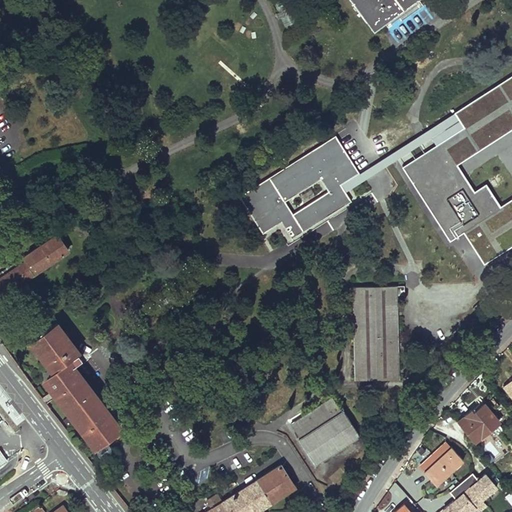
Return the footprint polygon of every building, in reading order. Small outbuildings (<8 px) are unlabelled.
[(278,12),(275,14),(277,19),(281,18),(285,26),(286,27),(289,29),(290,29),(292,29),(294,28),(296,27),(298,24),(298,23),(298,22),(287,0),(274,0),(274,2),(278,12)] [(350,0),(374,32),(384,25),(417,0),(350,0)] [(421,0),(417,0),(384,25),(393,37),(429,11),(421,0)] [(402,166),(450,241),(460,234),(457,230),(461,228),(463,232),(473,247),(479,243),(481,247),(479,248),(488,261),(511,245),(511,74),(454,112),(476,145),(511,121),(511,197),(500,206),(486,183),(474,191),(469,194),(437,144),(436,144),(402,166)] [(454,112),(360,173),(359,172),(346,180),(345,178),(339,182),(346,192),(431,137),(436,144),(437,144),(469,194),(474,191),(457,164),(511,128),(511,121),(476,145),(454,112)] [(335,135),(239,195),(263,233),(275,225),(274,223),(279,219),(281,221),(284,220),(286,224),(284,226),(291,238),(351,201),(346,192),(339,182),(345,178),(346,180),(359,172),(335,135)] [(56,234),(36,248),(46,265),(68,250),(56,234)] [(473,247),(484,264),(488,261),(479,248),(481,247),(479,243),(473,247)] [(0,325),(7,322),(0,311),(0,296),(46,265),(36,248),(22,258),(24,260),(0,276),(0,325)] [(22,258),(0,272),(0,276),(24,260),(22,258)] [(397,284),(392,285),(392,295),(397,294),(405,294),(404,285),(397,284)] [(392,285),(353,286),(356,379),(399,378),(397,294),(392,295),(392,285)] [(79,351),(56,320),(53,322),(55,325),(76,353),(79,351)] [(55,325),(53,322),(31,339),(54,370),(56,368),(36,340),(55,325)] [(76,353),(55,325),(36,340),(56,368),(59,365),(62,369),(58,372),(54,372),(53,377),(49,377),(47,379),(47,382),(48,385),(52,385),(86,429),(84,430),(92,442),(95,440),(98,443),(112,433),(114,435),(120,431),(118,428),(119,427),(108,413),(106,407),(101,400),(98,401),(74,370),(72,371),(70,368),(72,367),(70,362),(72,361),(71,360),(69,358),(76,353)] [(81,360),(77,355),(71,360),(72,361),(70,362),(72,367),(81,360)] [(101,400),(76,368),(74,370),(98,401),(101,400)] [(52,385),(48,385),(84,430),(86,429),(52,385)] [(342,410),(333,396),(292,422),(301,436),(299,437),(315,463),(360,434),(343,408),(342,410)] [(499,423),(485,404),(475,413),(472,410),(458,422),(475,442),(499,423)] [(121,426),(106,407),(108,413),(119,427),(121,426)] [(74,425),(67,417),(63,420),(69,428),(74,425)] [(459,455),(451,446),(440,456),(425,470),(433,479),(437,476),(440,480),(459,463),(456,459),(459,455)] [(295,487),(282,464),(222,501),(229,511),(258,511),(295,487)] [(229,511),(222,501),(212,507),(215,511),(229,511)] [(422,511),(420,511),(412,511),(405,502),(392,511),(422,511)]
